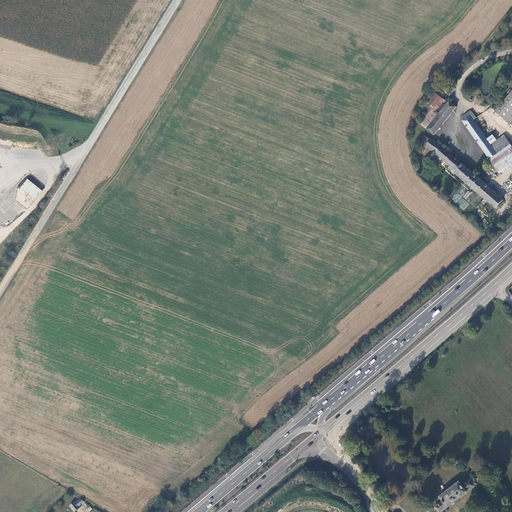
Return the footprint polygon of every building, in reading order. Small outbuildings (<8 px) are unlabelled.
[(419,125),(427,131),(438,116),(436,115),(446,103),(435,95),(426,107),(430,110),(419,125)] [(511,96),(496,113),(509,125),(511,121),(511,96)] [(449,102),(427,131),(433,136),(456,108),(449,102)] [(476,120),(470,112),(460,120),(478,148),(487,142),(473,122),(476,120)] [(497,155),(509,146),(501,135),(489,143),(497,155)] [(497,207),(504,199),(432,138),(427,144),(433,149),(429,155),(435,159),(439,154),(453,165),(450,169),(456,174),(456,173),(497,207)] [(488,161),(497,155),(489,143),(487,142),(478,148),(488,161)] [(488,161),(497,173),(511,162),(511,150),(509,146),(497,155),(488,161)] [(43,191),(28,179),(21,188),(30,195),(28,197),(34,202),(43,191)] [(457,203),(464,209),(468,204),(462,198),(457,203)] [(434,508),(436,511),(441,511),(478,485),(474,479),(465,485),(462,482),(460,483),(439,497),(442,501),(434,508)] [(417,497),(412,500),(417,506),(421,503),(417,497)] [(79,507),(85,503),(80,500),(77,503),(76,501),(71,504),(76,511),(80,508),(79,507)]
